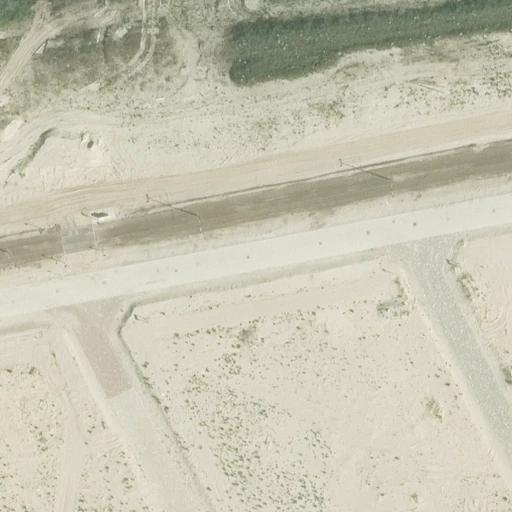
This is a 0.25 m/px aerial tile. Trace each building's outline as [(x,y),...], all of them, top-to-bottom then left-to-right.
[(511,248),(500,251),(511,273),(511,248)] [(511,273),(500,251),(480,255),(497,289),(511,285),(511,273)] [(480,255),(459,259),(476,293),(497,289),(480,255)] [(363,277),(342,281),(359,315),(380,311),(363,277)] [(342,281),(321,285),(338,318),(359,315),(342,281)] [(321,285),(300,288),(317,322),(338,318),(321,285)] [(300,288),(278,293),(295,326),(317,322),(300,288)] [(224,302),(146,316),(169,362),(291,339),(288,339),(286,329),(295,327),(296,329),(297,329),(295,326),(278,293),(245,298),(246,304),(225,308),(224,302)] [(511,319),(491,330),(500,349),(511,342),(511,319)] [(395,339),(359,356),(369,374),(404,357),(395,339)] [(511,342),(500,349),(509,367),(511,365),(511,342)] [(359,356),(341,365),(360,402),(378,393),(369,374),(359,356)] [(404,357),(369,374),(378,393),(413,375),(404,357)] [(228,382),(189,402),(198,420),(238,401),(228,382)] [(424,398),(384,418),(394,437),(434,417),(424,398)] [(238,401),(198,420),(208,439),(247,419),(238,401)] [(434,417),(394,437),(403,456),(443,435),(434,417)] [(247,419),(208,439),(217,457),(256,437),(247,419)] [(96,427),(36,457),(41,473),(44,472),(47,485),(49,484),(54,497),(55,496),(59,509),(61,508),(62,511),(141,511),(142,511),(134,501),(136,500),(128,489),(130,488),(122,477),(124,476),(116,465),(118,464),(110,453),(112,452),(104,441),(106,441),(96,427)] [(443,435),(403,456),(412,474),(453,453),(443,435)] [(256,437),(217,457),(226,475),(265,455),(256,437)] [(453,453),(412,474),(421,492),(462,472),(453,453)] [(265,455),(226,475),(235,493),(274,473),(265,455)] [(462,472),(421,492),(430,510),(471,490),(462,472)] [(299,487),(264,504),(267,511),(293,511),(308,505),(299,487)] [(471,490),(430,510),(431,511),(472,511),(480,508),(471,490)]
